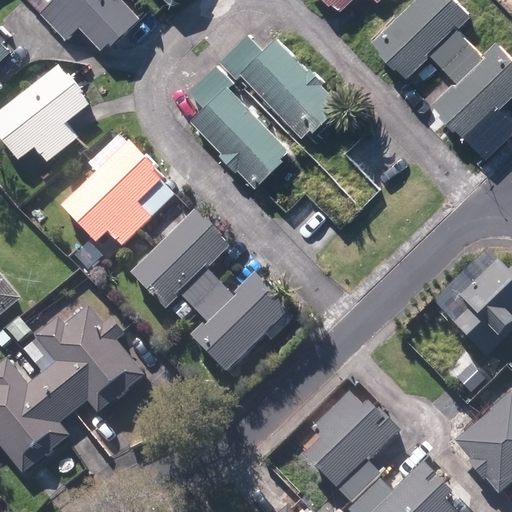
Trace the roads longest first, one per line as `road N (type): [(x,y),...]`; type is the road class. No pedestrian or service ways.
road 1 (residential): [(486,208),(293,9),(244,4),(191,27),(159,66),(155,118),(176,149),(357,330)]
road 2 (residential): [(357,330),(218,458),(133,491),(109,511)]
road 3 (residential): [(486,208),(357,330)]
